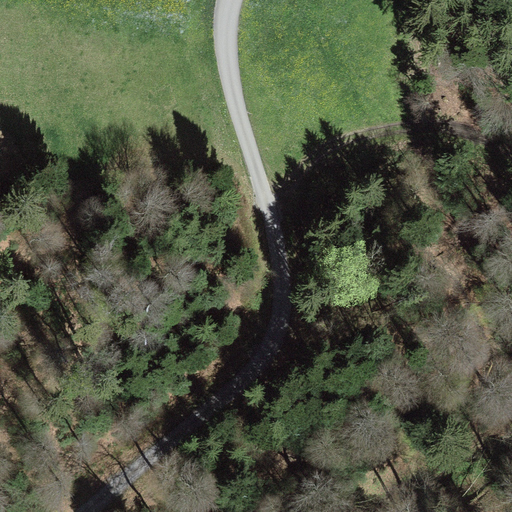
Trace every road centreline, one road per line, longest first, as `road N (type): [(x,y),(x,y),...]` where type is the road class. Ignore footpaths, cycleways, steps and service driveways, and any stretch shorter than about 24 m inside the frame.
road 1 (unclassified): [(91,511),(254,365),(277,328),(282,286),(274,234),(228,81),(229,0)]
road 2 (track): [(511,158),(456,128),(368,133),(310,160),(274,234)]
